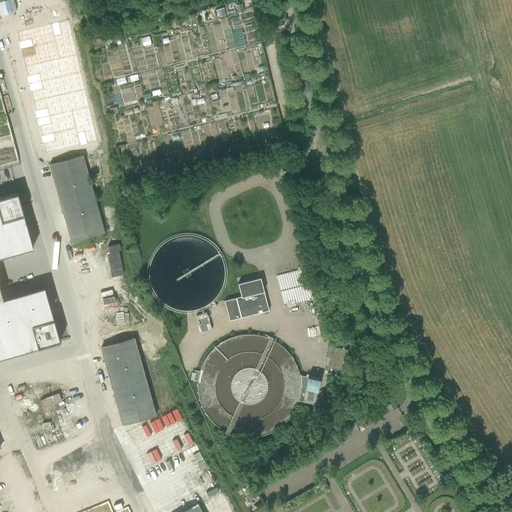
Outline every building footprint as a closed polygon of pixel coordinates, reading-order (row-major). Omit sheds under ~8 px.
[(241,4),(235,6),(237,13),(244,12),(241,4)] [(68,20),(16,32),(45,154),(97,141),(68,20)] [(275,152),(198,173),(207,204),(284,183),(275,152)] [(104,232),(91,184),(83,155),(49,164),(54,184),(70,242),(104,232)] [(17,192),(0,197),(0,257),(33,248),(17,192)] [(238,283),(241,296),(224,300),(229,320),(259,313),(258,311),(261,310),(261,312),(269,310),(260,277),(238,283)] [(0,289),(0,357),(60,341),(44,286),(2,298),(0,289)] [(206,312),(196,315),(201,333),(212,329),(206,312)] [(121,425),(156,416),(134,337),(99,347),(121,425)] [(343,371),(347,349),(327,345),(325,356),(329,357),(327,368),(343,371)] [(299,397),(298,401),(315,405),(320,379),(299,376),(300,385),(299,397)] [(202,511),(198,503),(180,511),(202,511)]
